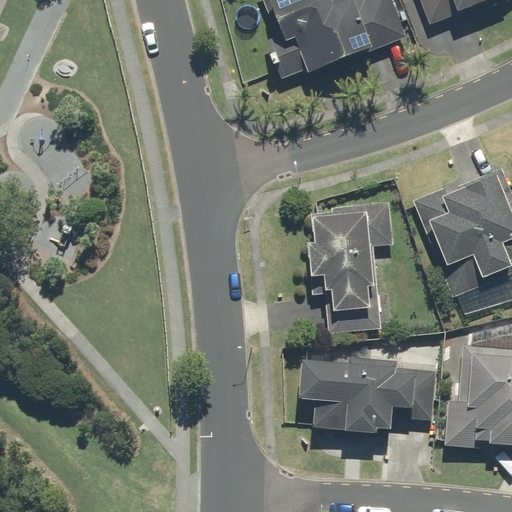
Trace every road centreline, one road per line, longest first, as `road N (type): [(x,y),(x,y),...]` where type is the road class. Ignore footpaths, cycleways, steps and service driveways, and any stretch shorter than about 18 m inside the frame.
road 1 (residential): [(209,184),(383,134),(511,78)]
road 2 (residential): [(209,184),(226,329),(230,492)]
road 3 (residential): [(230,492),(489,511)]
road 4 (residential): [(159,0),(209,184)]
